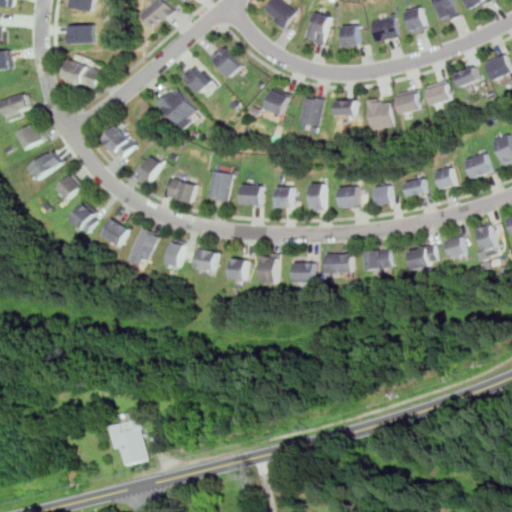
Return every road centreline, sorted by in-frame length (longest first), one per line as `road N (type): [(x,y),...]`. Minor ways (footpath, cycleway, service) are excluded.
road 1 (residential): [(511,195),(425,222),(326,234),(245,232),(171,218),(124,194),(62,118),(43,47),(45,0)]
road 2 (tertiary): [(35,511),(343,435),(511,377)]
road 3 (residential): [(228,5),(272,49),(334,73),(424,58),(511,20)]
road 4 (residential): [(234,0),(74,137)]
